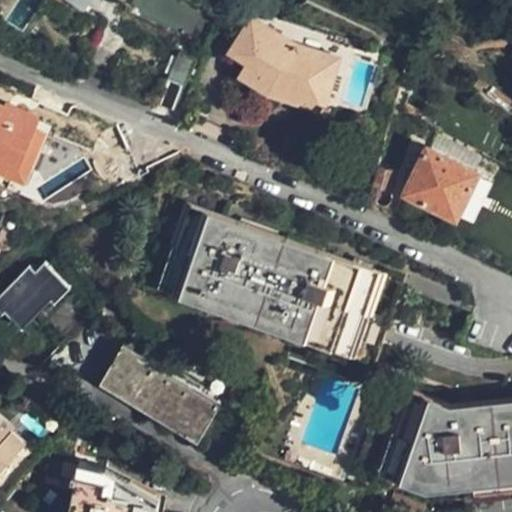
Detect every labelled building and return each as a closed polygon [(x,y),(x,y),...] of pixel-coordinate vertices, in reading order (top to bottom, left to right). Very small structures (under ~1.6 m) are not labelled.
[(294,40),(329,52),(343,57),(344,53),(360,58),(364,44),(258,7),(254,15),(294,40)] [(338,71),(329,52),(294,40),(254,15),(230,51),(245,61),(247,58),(252,61),(242,76),(330,116),(332,111),(326,107),(338,71)] [(170,79),(171,79),(185,84),(187,85),(200,51),(182,45),(170,79)] [(185,84),(171,79),(164,100),(178,105),(185,84)] [(0,157),(33,171),(52,125),(0,103),(0,157)] [(470,224),(492,178),(427,148),(404,193),(470,224)] [(377,165),(372,186),(387,191),(393,170),(377,165)] [(349,341),(373,275),(190,207),(166,272),(349,341)] [(36,257),(0,293),(0,316),(21,340),(75,291),(36,257)] [(199,438),(221,399),(123,344),(102,383),(199,438)] [(511,403),(458,408),(457,405),(435,407),(406,396),(381,461),(423,476),(446,473),(448,479),(475,475),(476,478),(511,475),(511,403)] [(0,427),(11,438),(16,433),(0,416),(0,427)] [(0,476),(30,447),(16,433),(11,438),(0,427),(0,476)] [(112,441),(104,437),(80,432),(71,485),(78,486),(74,505),(95,508),(94,511),(163,511),(166,499),(103,486),(112,441)] [(404,511),(413,511),(418,499),(391,490),(385,506),(404,511)]
